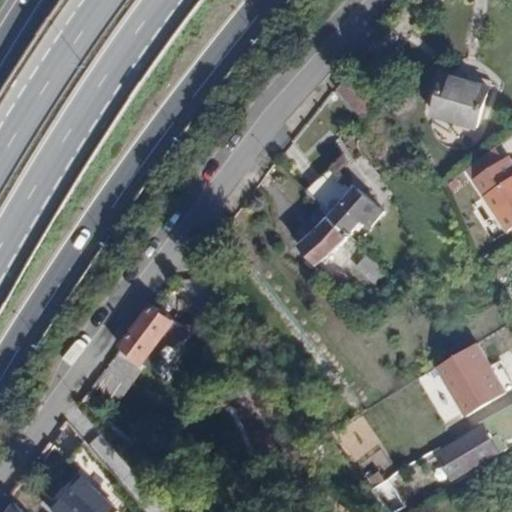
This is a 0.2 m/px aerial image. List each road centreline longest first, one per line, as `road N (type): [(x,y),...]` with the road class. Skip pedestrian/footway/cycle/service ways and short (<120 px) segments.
road 1 (residential): [(0,496),(65,397),(386,0)]
road 2 (secondary): [(0,364),(115,186),(259,0)]
road 3 (primary): [(0,245),(159,0)]
road 4 (primary): [(103,0),(0,159)]
road 5 (unknown): [(65,397),(175,511)]
